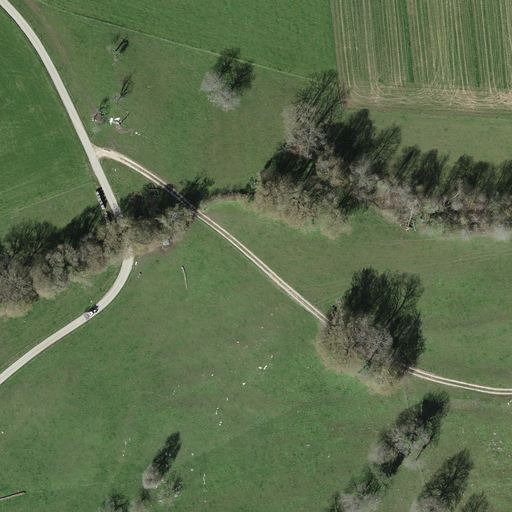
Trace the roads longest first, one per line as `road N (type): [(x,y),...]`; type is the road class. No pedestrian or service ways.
road 1 (track): [(511,392),(432,380),(83,141)]
road 2 (track): [(0,1),(40,52),(83,141),(124,233),(126,263),(119,285),(97,308),(0,380)]
